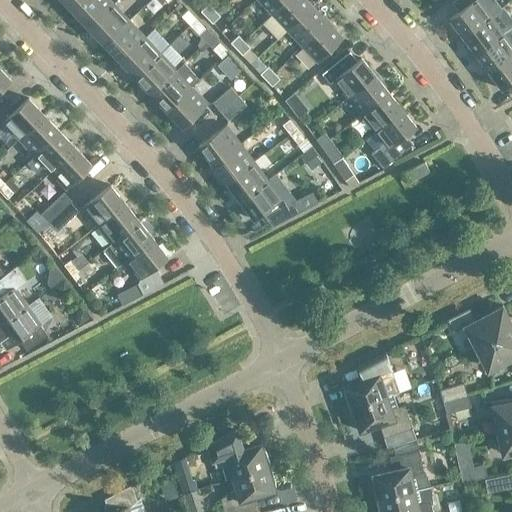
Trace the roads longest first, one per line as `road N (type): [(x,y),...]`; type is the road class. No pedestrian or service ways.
road 1 (residential): [(280,362),(223,256),(90,93),(0,0)]
road 2 (residential): [(34,491),(280,362)]
road 3 (residential): [(280,362),(511,240)]
road 4 (residential): [(511,197),(471,128),(368,0)]
road 5 (residential): [(330,511),(280,362)]
